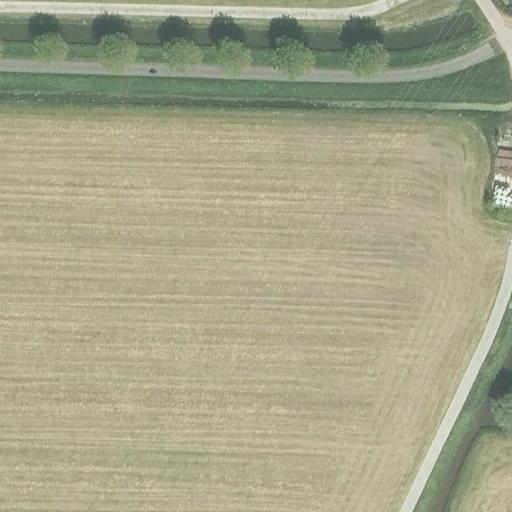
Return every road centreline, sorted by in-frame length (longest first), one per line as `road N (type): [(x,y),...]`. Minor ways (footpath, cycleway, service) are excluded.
road 1 (unclassified): [(0,65),(383,78),(457,64),(511,34)]
road 2 (track): [(397,0),(332,14),(0,6)]
road 3 (track): [(411,511),(497,330),(511,275)]
